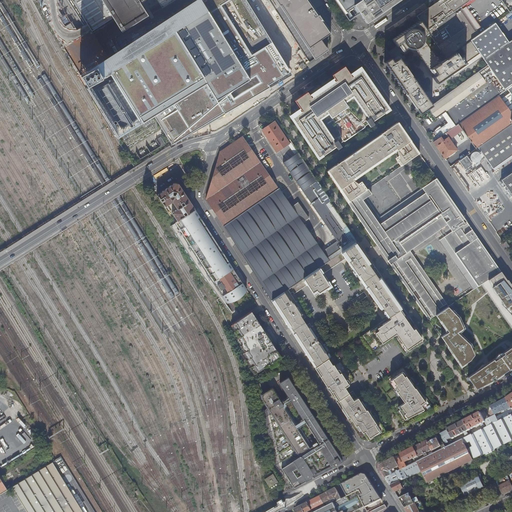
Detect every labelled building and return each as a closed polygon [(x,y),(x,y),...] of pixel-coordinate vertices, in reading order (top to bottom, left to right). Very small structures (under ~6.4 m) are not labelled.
[(291,74),(244,0),(201,0),(201,1),(200,0),(194,0),(168,17),(109,54),(93,30),(88,33),(65,47),(80,74),(87,85),(117,137),(154,116),(170,141),(171,144),(291,74)] [(67,0),(88,33),(93,30),(113,17),(122,31),(137,22),(127,7),(137,0),(67,0)] [(137,0),(127,7),(137,22),(148,14),(140,1),(142,0),(158,0),(162,6),(162,7),(173,0),(137,0)] [(148,14),(162,6),(158,0),(142,0),(140,1),(148,14)] [(276,0),(315,59),(328,50),(321,40),(332,33),(308,0),(276,0)] [(334,0),(348,21),(354,17),(342,0),(334,0)] [(342,0),(354,17),(359,14),(366,25),(398,3),(401,0),(342,0)] [(440,0),(417,16),(420,20),(428,33),(440,50),(446,58),(455,51),(460,48),(471,40),(475,37),(472,33),(470,35),(465,27),(469,24),(466,19),(468,18),(461,8),(465,5),(469,2),(470,2),(472,0),(440,0)] [(481,27),(465,5),(461,8),(468,18),(466,19),(469,24),(465,27),(470,35),(472,33),(477,30),(481,27)] [(420,20),(391,40),(395,46),(399,43),(403,49),(428,33),(420,20)] [(509,43),(494,23),(480,34),(475,37),(471,40),(481,56),(484,61),(509,43)] [(511,39),(508,42),(495,23),(494,23),(509,43),(484,61),(488,66),(505,91),(511,85),(511,39)] [(446,58),(432,68),(436,74),(433,77),(437,83),(453,72),(455,75),(481,56),(471,40),(460,48),(465,54),(460,58),(455,51),(446,58)] [(432,106),(398,58),(392,62),(390,58),(384,63),(420,115),(427,109),(432,106)] [(505,91),(488,66),(462,84),(453,91),(432,106),(427,109),(435,120),(445,112),(455,126),(499,95),(505,91)] [(327,152),(389,110),(384,103),(368,80),(359,86),(359,85),(358,86),(351,76),(338,85),(342,91),(317,107),(313,101),(300,110),(308,120),(300,125),(301,126),(299,128),(317,157),(327,150),(327,152)] [(511,85),(505,91),(499,95),(511,114),(511,85)] [(460,128),(475,149),(477,148),(511,123),(511,114),(499,95),(455,126),(452,128),(455,132),(460,128)] [(275,122),(262,130),(277,153),(289,144),(275,122)] [(327,171),(348,203),(363,192),(366,190),(362,184),(360,185),(353,180),(352,179),(397,149),(398,150),(399,158),(398,159),(402,165),(420,153),(399,122),(382,133),(382,134),(345,160),(345,159),(327,171)] [(511,123),(477,148),(491,169),(511,154),(511,123)] [(455,132),(452,128),(446,133),(448,137),(455,132)] [(433,143),(444,159),(457,150),(448,137),(446,133),(433,143)] [(165,143),(161,136),(156,139),(161,146),(165,143)] [(254,154),(242,137),(220,152),(205,199),(271,301),(357,242),(340,217),(330,202),(331,202),(298,153),(283,163),(336,244),(322,254),(297,215),(279,188),(278,189),(273,181),(271,179),(266,172),(265,170),(255,156),(254,154)] [(511,196),(500,205),(495,208),(509,227),(511,224),(511,170),(500,178),(511,194),(511,196)] [(440,182),(437,179),(435,179),(421,188),(422,189),(425,192),(440,182)] [(363,192),(348,203),(377,245),(385,240),(395,255),(397,258),(390,264),(428,320),(438,314),(441,312),(439,309),(447,303),(410,250),(447,224),(456,218),(450,208),(455,205),(440,182),(425,192),(417,197),(418,199),(420,202),(403,215),(400,211),(383,222),(380,218),(366,197),(363,192)] [(185,212),(187,215),(195,210),(178,184),(175,183),(157,196),(160,200),(163,198),(164,200),(161,202),(164,207),(172,202),(177,209),(172,213),(177,221),(185,216),(183,213),(185,212)] [(371,194),(368,189),(363,192),(366,197),(371,194)] [(422,189),(380,218),(383,222),(400,211),(418,199),(417,197),(425,192),(422,189)] [(489,199),(495,208),(500,205),(493,196),(489,199)] [(418,199),(400,211),(403,215),(420,202),(418,199)] [(456,218),(447,224),(452,231),(463,224),(464,226),(468,223),(455,205),(450,208),(456,218)] [(224,304),(246,289),(242,282),(216,242),(195,210),(187,215),(185,216),(177,221),(170,226),(202,276),(224,304)] [(444,237),(479,287),(487,281),(502,271),(468,223),(464,226),(463,224),(452,231),(444,237)] [(439,240),(473,290),(479,287),(444,237),(439,240)] [(385,240),(377,245),(388,260),(395,255),(385,240)] [(357,242),(271,301),(289,328),(291,327),(293,331),(294,333),(293,334),(315,369),(331,358),(327,350),(323,345),(318,337),(312,326),(310,323),(307,325),(305,323),(303,319),(306,317),(300,309),(296,302),(290,294),(293,292),(294,294),(306,287),(306,286),(307,285),(315,296),(332,286),(324,274),(345,259),(380,311),(382,309),(389,319),(399,311),(401,310),(392,297),(394,296),(357,242)] [(476,369),(466,375),(476,389),(478,390),(486,387),(499,380),(511,371),(511,282),(507,276),(504,277),(502,271),(487,281),(505,309),(511,318),(511,340),(511,341),(511,344),(504,349),(498,350),(494,357),(487,361),(482,361),(476,369)] [(450,306),(441,312),(438,314),(450,330),(441,337),(461,366),(472,358),(476,353),(472,343),(462,331),(467,326),(461,314),(450,306)] [(251,311),(249,312),(258,325),(259,328),(257,329),(259,333),(262,331),(271,345),(268,346),(277,359),(281,357),(251,311)] [(392,340),(404,357),(425,343),(415,327),(411,329),(399,311),(389,319),(360,338),(371,355),(392,340)] [(249,312),(233,324),(243,340),(245,338),(247,342),(245,343),(262,369),(264,368),(269,364),(275,360),(277,359),(268,346),(271,345),(262,331),(259,333),(257,329),(259,328),(258,325),(249,312)] [(243,340),(233,324),(232,325),(235,331),(234,331),(241,345),(240,346),(244,353),(243,353),(247,360),(246,361),(250,367),(249,368),(253,375),(262,369),(245,343),(247,342),(245,338),(243,340)] [(313,326),(312,326),(318,337),(320,336),(313,326)] [(315,369),(328,389),(329,388),(330,387),(333,392),(335,395),(345,388),(354,382),(336,354),(331,358),(315,369)] [(403,368),(387,379),(401,401),(391,408),(402,425),(431,409),(403,368)] [(282,469),(293,487),(347,460),(291,376),(280,382),(289,397),(291,399),(322,446),(313,451),(282,404),(281,402),(272,388),(261,395),(263,401),(269,409),(282,469)] [(250,380),(252,387),(259,385),(257,378),(250,380)] [(339,401),(349,395),(345,388),(335,395),(339,401)] [(337,403),(347,420),(350,418),(351,417),(357,426),(360,431),(362,434),(363,434),(369,442),(386,433),(362,396),(357,399),(353,392),(349,395),(339,401),(337,403)] [(511,409),(506,398),(491,406),(495,414),(501,411),(501,413),(504,411),(504,410),(508,409),(509,411),(503,414),(505,418),(511,414),(511,409)] [(484,410),(480,412),(486,424),(487,427),(499,421),(496,416),(489,420),(484,410)] [(480,412),(464,421),(470,433),(471,435),(473,434),(470,430),(480,424),(482,428),(484,426),(484,425),(486,424),(480,412)] [(463,439),(473,459),(482,454),(483,456),(511,440),(511,414),(505,418),(499,421),(487,427),(473,434),(471,435),(463,439)] [(464,421),(448,429),(452,437),(455,443),(457,442),(455,438),(464,433),(465,436),(468,434),(470,433),(464,421)] [(448,429),(440,433),(445,443),(448,442),(447,440),(452,437),(448,429)] [(437,438),(428,443),(432,450),(432,451),(441,446),(440,444),(437,438)] [(427,483),(473,460),(473,459),(463,439),(457,442),(455,443),(446,448),(443,449),(428,456),(426,458),(417,462),(421,472),(427,483)] [(427,440),(413,447),(419,457),(424,454),(426,458),(428,456),(426,453),(432,450),(428,443),(427,440)] [(400,454),(403,459),(405,462),(415,457),(416,460),(413,462),(414,463),(420,460),(419,457),(413,447),(400,454)] [(24,480),(55,461),(51,453),(20,473),(24,480)] [(396,456),(394,457),(399,466),(401,470),(403,469),(407,467),(405,462),(403,459),(399,461),(396,456)] [(399,466),(394,457),(380,464),(379,468),(385,478),(390,475),(388,472),(399,466)] [(84,511),(78,501),(63,472),(61,473),(55,461),(24,480),(7,490),(20,511),(84,511)] [(421,472),(417,462),(414,463),(407,467),(403,469),(408,478),(421,472)] [(401,470),(399,466),(388,472),(390,475),(401,470)] [(401,482),(408,478),(403,469),(401,470),(390,475),(385,478),(395,492),(404,488),(401,482)] [(354,511),(365,507),(366,507),(382,499),(379,495),(366,475),(362,474),(352,479),(342,484),(348,496),(341,499),(338,500),(329,505),(314,511),(354,511)] [(276,483),(271,475),(264,480),(269,487),(276,483)] [(503,494),(511,489),(511,484),(508,475),(496,481),(503,494)] [(479,476),(461,485),(465,495),(484,486),(479,476)] [(320,496),(324,503),(331,500),(337,497),(338,500),(341,499),(336,488),(320,496)] [(399,499),(407,511),(426,511),(421,501),(419,501),(417,497),(413,500),(410,493),(399,499)] [(308,502),(294,509),(295,511),(308,511),(310,511),(312,511),(312,510),(308,502)]
